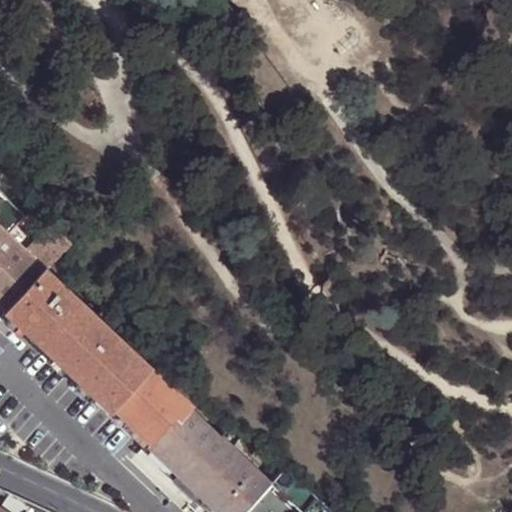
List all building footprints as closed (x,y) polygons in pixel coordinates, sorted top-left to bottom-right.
[(0,176),(19,201),(31,194),(0,151),(0,176)] [(0,320),(6,314),(45,272),(53,264),(71,243),(52,220),(25,248),(8,232),(24,216),(0,191),(0,320)] [(249,511),(274,484),(287,469),(253,442),(240,456),(45,272),(6,314),(13,321),(112,413),(115,411),(152,446),(150,450),(218,511),(249,511)] [(0,334),(13,321),(6,314),(0,320),(0,334)] [(305,511),(274,484),(249,511),(305,511)] [(4,511),(5,511),(15,511),(22,503),(13,498),(4,511)]
